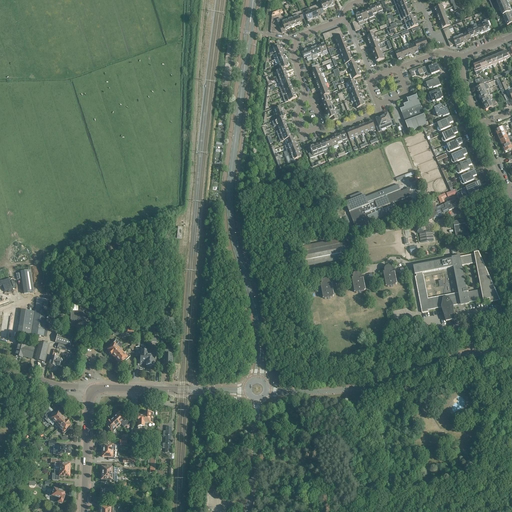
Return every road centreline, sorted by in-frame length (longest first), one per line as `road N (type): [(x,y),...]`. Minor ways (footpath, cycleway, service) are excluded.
road 1 (tertiary): [(257,379),(257,315),(237,254),(229,191),(253,0)]
road 2 (tertiary): [(266,388),(337,390),(442,358),(511,349)]
road 3 (tertiary): [(90,391),(247,390)]
road 4 (residential): [(497,165),(483,171),(450,94),(446,53)]
road 5 (tertiary): [(83,511),(90,391)]
